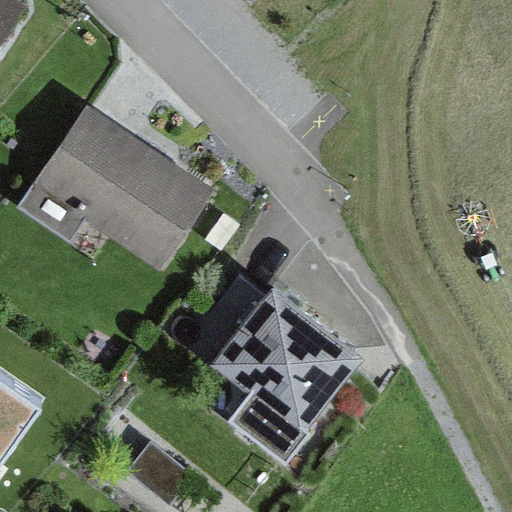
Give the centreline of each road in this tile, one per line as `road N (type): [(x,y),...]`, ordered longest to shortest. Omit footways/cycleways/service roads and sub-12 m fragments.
road 1 (track): [(314,201),(415,351),(491,511)]
road 2 (residential): [(117,0),(314,201)]
